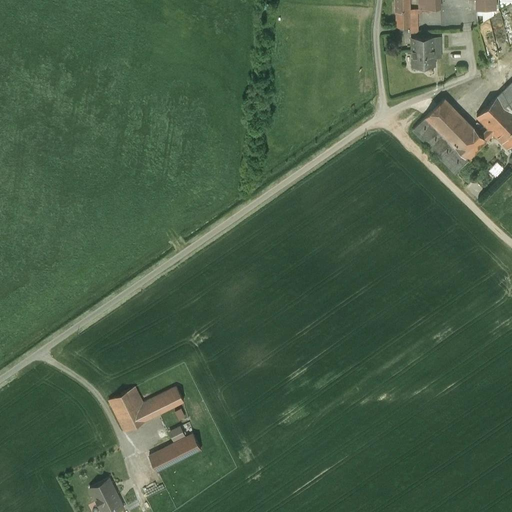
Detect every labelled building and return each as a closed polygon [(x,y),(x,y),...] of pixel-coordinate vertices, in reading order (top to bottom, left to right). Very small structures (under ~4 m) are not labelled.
[(395,0),(396,12),(409,12),(408,0),(395,0)] [(440,0),(419,0),(420,9),(441,8),(440,0)] [(493,0),(476,0),(477,10),(494,10),(493,0)] [(409,12),(396,12),(396,27),(410,26),(409,12)] [(434,37),(412,37),(412,66),(434,66),(434,37)] [(511,81),(498,96),(511,110),(511,81)] [(511,110),(498,96),(477,116),(488,128),(494,134),(508,148),(511,143),(511,110)] [(444,98),(425,116),(467,160),(494,134),(488,128),(480,135),(444,98)] [(467,160),(425,116),(412,128),(455,172),(467,160)] [(131,388),(109,399),(124,430),(183,401),(176,386),(139,404),(131,388)] [(181,419),(188,415),(184,407),(177,410),(181,419)] [(177,440),(189,434),(185,424),(172,429),(177,440)] [(193,433),(149,455),(157,471),(201,449),(193,433)] [(110,478),(90,488),(101,511),(114,511),(124,507),(110,478)]
